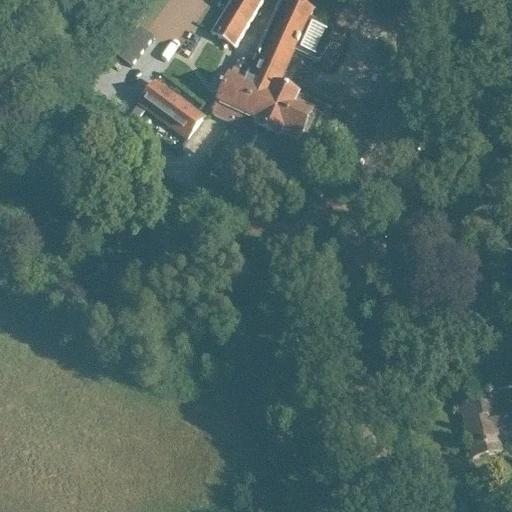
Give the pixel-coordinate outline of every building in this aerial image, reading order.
[(255,0),(232,0),(211,35),(235,50),(263,5),(255,0)] [(325,111),(277,89),(294,53),(318,65),(333,32),(309,20),(312,13),(284,0),(276,16),(248,77),(233,70),(212,117),(256,136),(258,130),(265,133),(269,135),(288,144),(286,149),(293,152),(295,147),(307,152),(314,135),(320,137),(323,130),(318,128),(325,111)] [(153,40),(139,28),(116,57),(131,69),(153,40)] [(203,120),(154,85),(139,106),(187,141),(203,120)] [(502,453),(496,430),(511,426),(511,396),(504,398),(508,412),(493,415),(491,404),(461,411),(472,460),(502,453)]
